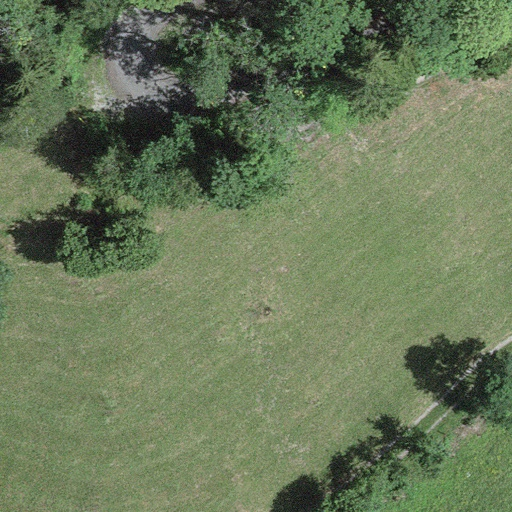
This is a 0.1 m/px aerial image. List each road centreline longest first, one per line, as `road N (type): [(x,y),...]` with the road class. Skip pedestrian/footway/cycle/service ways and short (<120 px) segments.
road 1 (track): [(161,106),(236,86),(410,0)]
road 2 (track): [(511,344),(311,511)]
road 3 (track): [(154,0),(124,35),(127,79),(161,106)]
